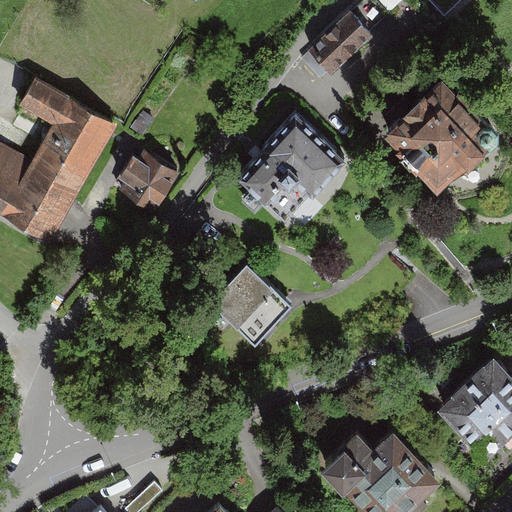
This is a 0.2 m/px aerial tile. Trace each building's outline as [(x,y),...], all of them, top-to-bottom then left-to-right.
[(374,0),(357,0),(297,56),(318,79),(388,15),(374,0)] [(435,0),(450,12),(460,0),(435,0)] [(0,139),(0,216),(43,242),(114,127),(31,77),(12,108),(42,127),(25,155),(0,139)] [(425,78),(368,130),(398,163),(422,188),(479,136),(425,78)] [(143,111),(131,128),(143,136),(154,119),(143,111)] [(329,163),(282,119),(226,178),(274,222),(329,163)] [(174,173),(137,150),(110,193),(147,216),(174,173)] [(286,309),(237,262),(196,304),(245,351),(286,309)] [(511,378),(486,348),(428,400),(472,450),(511,414),(511,378)] [(365,442),(347,423),(310,458),(361,511),(405,511),(421,497),(411,487),(429,470),(384,423),(365,442)] [(218,511),(208,500),(194,511),(282,511),(271,499),(255,511),(218,511)] [(105,511),(98,503),(87,511),(105,511)]
